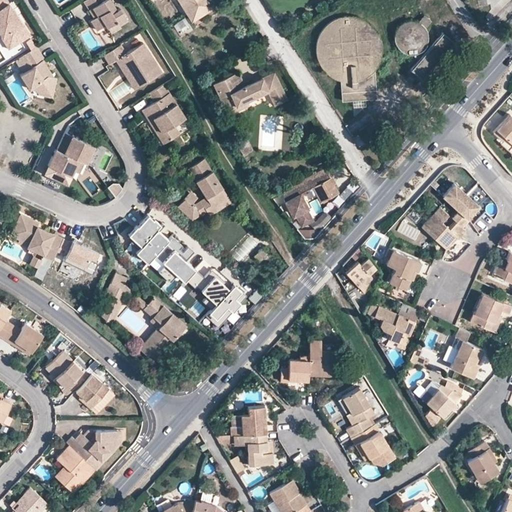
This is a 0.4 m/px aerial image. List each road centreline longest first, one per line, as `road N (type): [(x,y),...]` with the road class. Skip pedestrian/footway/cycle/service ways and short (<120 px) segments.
road 1 (residential): [(0,177),(78,214),(119,208),(135,182),(129,146),(38,0)]
road 2 (secondary): [(380,200),(180,417)]
road 3 (residential): [(252,0),(380,200)]
road 4 (residential): [(0,274),(180,417)]
road 5 (residential): [(364,496),(423,460),(487,404)]
road 6 (residential): [(0,365),(36,390),(44,426),(0,483)]
road 7 (secondary): [(180,417),(97,511)]
